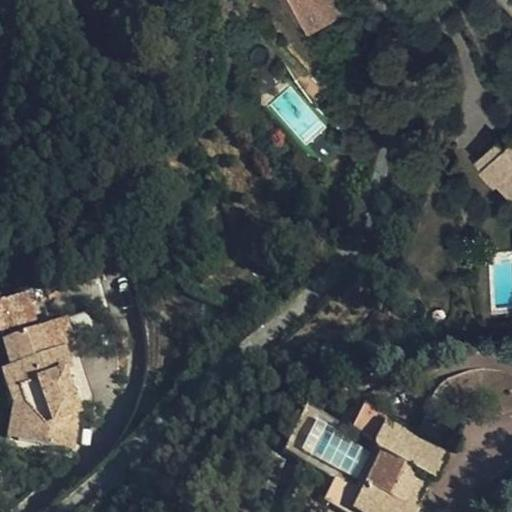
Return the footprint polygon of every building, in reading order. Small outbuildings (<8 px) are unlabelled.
[(340,7),(337,0),(297,0),(305,19),(340,7)] [(495,195),(509,209),(511,206),(511,140),(505,147),(507,150),(499,158),(492,152),(473,171),(479,178),(476,182),(492,198),(495,195)] [(72,370),(79,368),(71,345),(54,350),(43,322),(17,331),(25,358),(22,359),(34,394),(21,428),(76,446),(87,411),(72,370)] [(356,495),(328,482),(317,508),(326,511),(408,511),(400,508),(414,475),(425,479),(433,459),(433,456),(431,451),(405,439),(379,427),(381,421),(351,408),(342,430),(365,440),(364,452),(367,456),(372,458),(393,468),(380,498),(359,488),(356,495)] [(425,440),(434,421),(421,416),(412,434),(425,440)] [(379,427),(405,439),(407,432),(381,421),(379,427)] [(372,458),(359,488),(380,498),(393,468),(372,458)]
